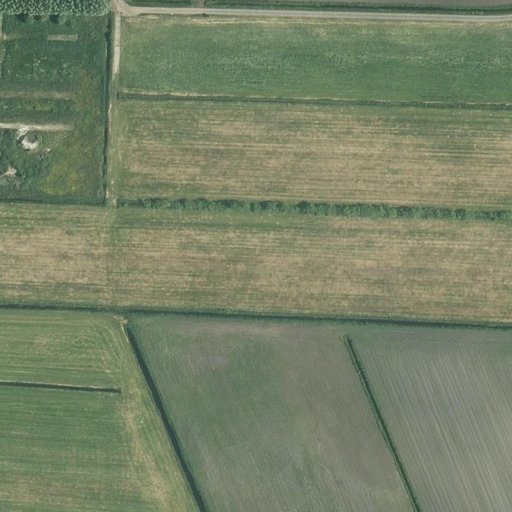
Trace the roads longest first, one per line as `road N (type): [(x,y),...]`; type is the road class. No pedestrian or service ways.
road 1 (track): [(511,17),(118,9),(111,209)]
road 2 (track): [(117,324),(191,511)]
